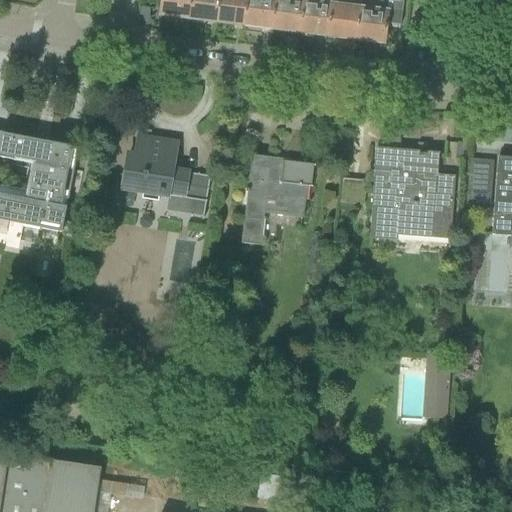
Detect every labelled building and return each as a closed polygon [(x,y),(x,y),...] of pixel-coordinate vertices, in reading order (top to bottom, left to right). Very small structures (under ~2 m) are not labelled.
[(160,0),(159,16),(188,20),(190,0),(160,0)] [(190,0),(188,20),(215,23),(218,0),(190,0)] [(218,0),(215,23),(243,27),(246,0),(218,0)] [(270,30),(274,0),(246,0),(243,27),(270,30)] [(274,0),(270,30),(299,34),(303,0),(274,0)] [(303,0),(299,34),(327,37),(331,5),(331,0),(303,0)] [(355,41),(382,44),(385,27),(399,29),(402,3),(381,0),(359,0),(359,8),(355,41)] [(327,37),(355,41),(359,8),(331,5),(327,37)] [(0,221),(61,233),(77,147),(0,132),(0,221)] [(124,175),(121,189),(141,193),(140,200),(155,202),(156,195),(168,197),(182,199),(191,201),(188,218),(202,221),(210,177),(186,174),(170,171),(175,145),(138,139),(135,157),(127,155),(124,175)] [(369,233),(368,239),(397,241),(398,228),(448,232),(450,218),(451,198),(453,177),(436,176),(433,175),(435,156),(377,151),(375,173),(374,172),(372,192),(369,233)] [(511,159),(498,158),(491,236),(509,237),(511,232),(511,159)] [(250,159),(248,179),(240,244),(261,247),(264,219),(263,219),(264,213),(301,218),(305,187),(310,187),(313,165),(282,162),(281,163),(250,159)] [(341,179),(339,204),(363,206),(365,181),(341,179)] [(446,364),(424,364),(422,422),(445,423),(446,364)] [(155,511),(0,488),(0,511),(155,511)]
